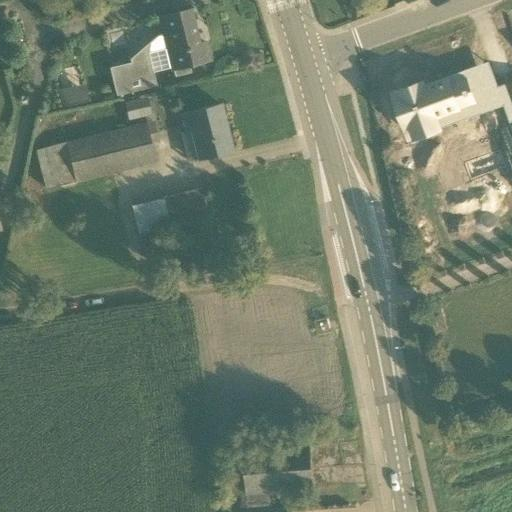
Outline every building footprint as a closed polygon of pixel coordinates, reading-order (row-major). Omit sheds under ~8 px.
[(160,16),(164,34),(157,35),(150,42),(148,54),(149,59),(112,68),(118,94),(158,84),(155,71),(172,67),(173,69),(176,68),(177,74),(189,71),(188,65),(209,60),(205,43),(198,44),(190,9),(160,16)] [(401,98),(395,100),(398,109),(397,110),(397,111),(399,110),(401,116),(400,117),(400,118),(402,118),(405,127),(410,124),(415,137),(420,136),(420,137),(422,137),(421,135),(432,131),(433,133),(434,132),(433,131),(438,129),(433,116),(473,101),(469,93),(469,92),(465,79),(448,85),(446,78),(422,87),(422,86),(421,84),(413,87),(413,85),(411,86),(412,88),(408,89),(407,88),(405,88),(406,90),(398,92),(401,98)] [(503,106),(509,122),(511,131),(511,82),(497,88),(495,83),(473,91),(481,113),(503,106)] [(58,106),(83,100),(79,84),(54,89),(58,106)] [(147,97),(123,102),(127,120),(150,115),(147,97)] [(181,114),(186,131),(180,133),(187,160),(200,157),(200,159),(232,151),(220,104),(181,114)] [(145,124),(35,150),(44,189),(155,163),(145,124)] [(199,188),(162,197),(169,226),(206,217),(199,188)] [(173,241),(144,248),(146,258),(176,251),(173,241)] [(241,368),(228,370),(233,391),(238,390),(241,407),(269,402),(266,389),(282,385),(278,364),(266,366),(259,335),(235,339),(241,368)] [(224,511),(230,511),(279,508),(278,491),(313,488),(309,446),(243,451),(244,467),(221,469),(224,511)]
